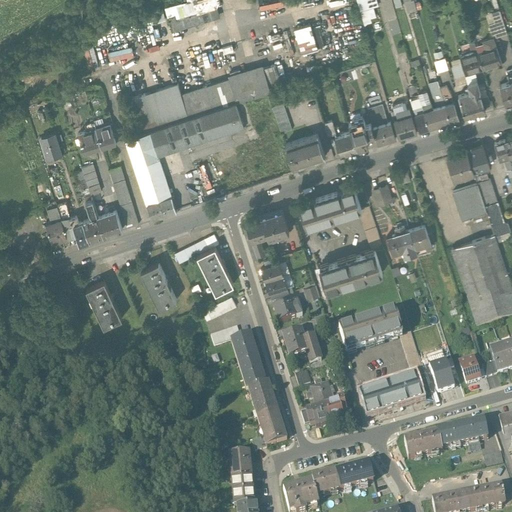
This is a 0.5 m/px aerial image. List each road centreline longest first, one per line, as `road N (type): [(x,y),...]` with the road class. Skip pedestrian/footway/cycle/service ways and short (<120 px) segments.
road 1 (secondary): [(229,211),(511,122)]
road 2 (residential): [(304,454),(229,211)]
road 3 (secondary): [(0,289),(229,211)]
road 4 (unknown): [(198,221),(182,183),(184,164),(243,136)]
